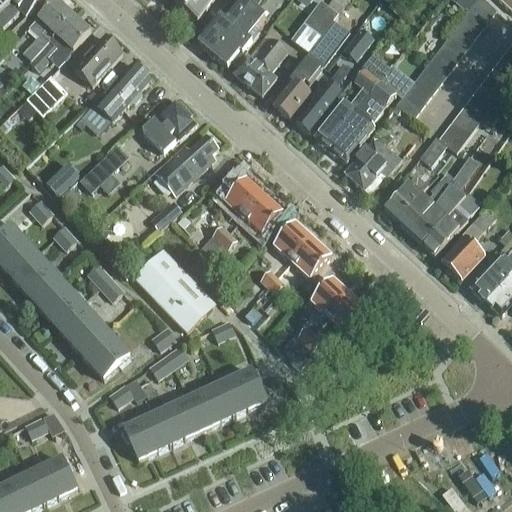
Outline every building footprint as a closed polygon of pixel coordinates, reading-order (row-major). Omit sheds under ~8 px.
[(0,0),(0,17),(18,0),(0,0)] [(18,0),(0,17),(0,29),(3,33),(20,16),(26,22),(48,0),(18,0)] [(181,0),(175,10),(197,26),(216,0),(181,0)] [(247,0),(245,3),(255,11),(263,0),(247,0)] [(343,12),(350,3),(346,0),(326,0),(332,5),(343,12)] [(474,0),(449,0),(447,3),(464,16),(476,1),(474,0)] [(497,0),(496,2),(502,8),(509,0),(497,0)] [(511,0),(509,0),(502,8),(508,14),(511,9),(511,0)] [(480,1),(472,11),(490,25),(496,16),(480,1)] [(198,49),(215,63),(251,17),(254,13),(244,5),(227,26),(221,22),(198,49)] [(31,67),(32,67),(49,48),(73,22),(55,6),(38,25),(48,34),(23,60),(31,67)] [(333,27),(339,20),(338,20),(327,12),(321,7),(304,30),(321,42),(322,43),(333,27)] [(472,11),(466,20),(484,33),(490,25),(472,11)] [(251,17),(215,63),(227,74),(233,66),(237,70),(246,59),(244,57),(258,40),(254,36),(264,22),(254,13),(251,17)] [(466,20),(460,28),(477,41),(484,33),(466,20)] [(73,57),(91,38),(73,22),(49,48),(57,55),(63,48),(73,57)] [(305,96),(319,77),(320,76),(314,71),(319,65),(325,70),(349,39),(333,27),(322,43),(307,62),(309,63),(306,66),(291,86),(292,87),(273,111),(290,125),(310,100),(305,96)] [(460,28),(453,36),(471,50),(477,41),(460,28)] [(361,34),(343,57),(356,68),(374,45),(361,34)] [(453,36),(447,45),(464,58),(471,50),(453,36)] [(74,76),(93,93),(123,59),(104,43),(74,76)] [(270,80),(287,57),(271,45),(254,67),(248,62),(234,81),(262,103),(276,84),(270,80)] [(447,45),(441,53),(458,66),(464,58),(447,45)] [(31,67),(30,69),(39,77),(58,56),(57,55),(49,48),(32,67),(31,67)] [(441,53),(434,61),(452,75),(458,66),(441,53)] [(511,61),(507,57),(500,66),(511,75),(511,61)] [(326,152),(326,153),(344,129),(346,130),(356,118),(371,100),(391,74),(373,60),(363,73),(363,74),(364,75),(355,87),(363,94),(348,112),(342,107),(314,143),(316,145),(317,148),(322,153),(326,152)] [(434,61),(428,70),(445,83),(452,75),(434,61)] [(511,75),(500,66),(493,75),(510,88),(511,85),(511,75)] [(310,140),(335,109),(342,100),(335,95),(342,86),(350,76),(343,70),(335,80),(296,129),(300,132),(302,136),(306,137),(310,140)] [(428,70),(422,78),(439,91),(445,83),(428,70)] [(97,113),(112,128),(130,109),(135,110),(142,102),(141,97),(151,86),(135,71),(97,113)] [(393,71),(391,74),(371,100),(386,112),(396,99),(402,104),(403,103),(409,95),(414,88),(393,71)] [(6,80),(12,86),(20,78),(14,73),(6,80)] [(493,75),(486,84),(503,97),(508,90),(510,88),(493,75)] [(422,78),(415,86),(433,100),(439,91),(422,78)] [(43,124),(68,100),(51,83),(26,107),(43,124)] [(486,84),(479,93),(497,106),(503,97),(486,84)] [(415,86),(414,88),(409,95),(426,108),(433,100),(415,86)] [(479,93),(473,102),(490,115),(497,106),(479,93)] [(409,95),(403,103),(420,116),(426,108),(409,95)] [(347,169),(375,133),(371,131),(386,112),(371,100),(356,118),(346,130),(344,129),(326,153),(328,154),(328,158),(334,162),(337,161),(347,169)] [(473,102),(466,111),(483,124),(490,115),(473,102)] [(403,103),(402,104),(396,111),(414,125),(420,116),(403,103)] [(143,138),(162,159),(164,160),(197,130),(175,107),(143,138)] [(466,111),(459,119),(476,133),(483,124),(466,111)] [(459,119),(452,128),(470,141),(476,133),(459,119)] [(9,125),(0,132),(0,135),(3,139),(13,130),(9,125)] [(452,128),(446,137),(462,151),(470,141),(452,128)] [(386,152),(393,144),(381,133),(372,144),(374,146),(345,180),(369,202),(401,166),(386,152)] [(446,137),(439,146),(447,152),(448,151),(457,158),(462,151),(446,137)] [(155,179),(175,201),(215,165),(212,161),(218,155),(206,141),(189,157),(185,152),(155,179)] [(447,152),(439,146),(436,143),(420,164),(432,172),(447,152)] [(118,172),(127,163),(117,152),(108,161),(118,172)] [(56,203),(79,181),(67,169),(44,191),(56,203)] [(0,173),(0,186),(8,179),(2,172),(0,173)] [(100,189),(89,178),(80,187),(91,198),(100,189)] [(8,179),(0,186),(0,190),(4,195),(15,186),(8,179)] [(385,216),(395,226),(399,222),(401,224),(422,201),(421,200),(428,192),(416,181),(385,216)] [(226,207),(244,224),(265,201),(246,184),(226,207)] [(395,226),(409,238),(433,212),(447,193),(441,187),(431,198),(433,200),(427,206),(422,201),(401,224),(399,222),(395,226)] [(409,238),(423,251),(455,215),(458,211),(465,203),(451,190),(448,194),(447,193),(433,212),(409,238)] [(81,205),(71,196),(62,204),(71,214),(81,205)] [(465,203),(458,211),(470,222),(481,211),(469,200),(468,199),(465,202),(465,203)] [(265,201),(244,224),(262,240),(283,218),(265,201)] [(30,217),(36,224),(46,214),(40,207),(30,217)] [(153,226),(161,236),(180,219),(172,210),(153,226)] [(46,214),(36,224),(42,231),(53,221),(46,214)] [(455,215),(423,251),(435,262),(468,227),(455,215)] [(485,261),(472,250),(495,225),(486,216),(452,252),(455,254),(442,268),(452,277),(454,281),(458,283),(461,286),(485,261)] [(184,222),(177,228),(183,234),(190,228),(184,222)] [(92,236),(102,246),(107,241),(107,231),(102,226),(92,236)] [(274,251),(292,268),(313,245),(295,229),(274,251)] [(0,243),(0,272),(33,309),(58,285),(11,233),(0,243)] [(53,243),(60,250),(70,240),(64,233),(53,243)] [(198,258),(206,265),(229,240),(221,233),(198,258)] [(511,242),(507,237),(498,246),(504,252),(511,243),(511,242)] [(70,240),(60,250),(66,257),(77,247),(70,240)] [(229,240),(206,265),(214,272),(237,247),(229,240)] [(282,279),(269,294),(276,301),(300,275),(310,285),(331,262),(313,245),(292,268),(282,279)] [(486,309),(511,279),(511,254),(505,263),(502,260),(470,294),(486,309)] [(134,286),(186,339),(215,311),(163,258),(134,286)] [(88,280),(94,287),(104,278),(98,271),(88,280)] [(261,286),(269,294),(282,279),(275,272),(270,278),(269,277),(261,286)] [(94,287),(100,294),(111,285),(104,278),(94,287)] [(511,279),(486,309),(501,323),(511,310),(511,279)] [(324,330),(329,324),(350,301),(332,284),(311,307),(322,317),(316,323),(324,330)] [(33,309),(80,360),(106,337),(58,285),(33,309)] [(100,294),(107,301),(117,292),(111,285),(100,294)] [(117,292),(107,301),(113,308),(123,298),(117,292)] [(350,301),(329,324),(348,340),(368,318),(350,301)] [(229,328),(220,332),(226,345),(220,348),(225,359),(240,352),(229,328)] [(284,356),(293,364),(315,340),(307,333),(298,342),(297,341),(284,356)] [(167,335),(160,340),(168,352),(175,347),(167,335)] [(106,337),(80,360),(103,386),(129,363),(106,337)] [(168,352),(160,340),(152,346),(160,357),(168,352)] [(315,340),(293,364),(290,367),(300,376),(316,359),(314,357),(323,347),(315,340)] [(180,353),(172,358),(180,370),(188,365),(180,353)] [(172,358),(165,364),(173,375),(180,370),(172,358)] [(165,364),(157,369),(165,381),(173,375),(165,364)] [(165,381),(157,369),(149,375),(158,386),(165,381)] [(252,377),(188,406),(203,438),(266,409),(252,377)] [(125,392),(117,397),(125,409),(133,403),(137,408),(147,401),(136,385),(125,392)] [(125,409),(117,397),(109,403),(118,414),(125,409)] [(203,438),(188,406),(124,436),(139,468),(203,438)] [(53,419),(43,424),(52,443),(64,437),(53,419)] [(42,424),(34,429),(40,441),(48,437),(42,424)] [(40,441),(34,429),(25,433),(31,445),(40,441)] [(62,465),(31,480),(46,511),(77,497),(62,465)] [(31,480),(0,495),(0,511),(45,511),(46,511),(31,480)]
